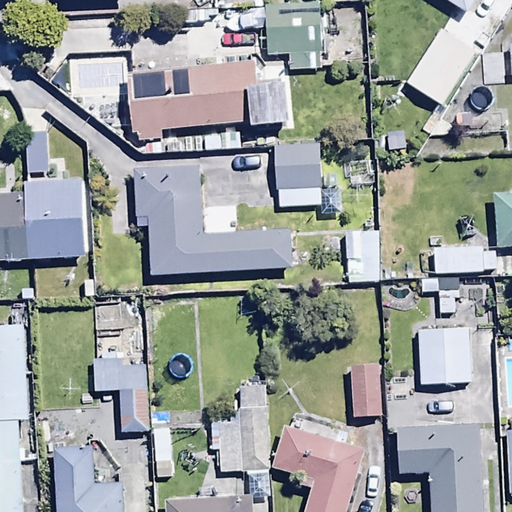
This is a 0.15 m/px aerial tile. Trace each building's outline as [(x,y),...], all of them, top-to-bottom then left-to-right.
[(440,0),(466,15),(474,0),(440,0)] [(319,73),(318,6),(265,7),(267,60),(288,59),(289,73),(319,73)] [(442,111),(474,57),(438,36),(406,89),(442,111)] [(126,73),(132,141),(166,139),(165,129),(251,122),(252,128),(290,125),(287,81),(260,83),(259,62),(126,73)] [(48,137),(27,137),(27,177),(48,177),(48,137)] [(319,142),(272,144),(275,206),(322,204),(319,142)] [(146,228),(150,282),(292,274),(289,232),(203,238),(199,171),(134,175),(137,229),(146,228)] [(0,196),(0,264),(85,261),(82,182),(22,185),(23,196),(0,196)] [(496,252),(511,251),(511,196),(494,197),(496,252)] [(377,214),(343,216),(346,264),(380,262),(377,214)] [(481,252),(433,253),(433,277),(482,277),(482,273),(494,273),(494,256),(481,256),(481,252)] [(469,310),(418,313),(421,370),(471,368),(469,310)] [(0,511),(20,511),(15,426),(27,425),(21,328),(0,329),(0,511)] [(143,415),(143,337),(92,336),(92,376),(119,376),(119,415),(143,415)] [(379,353),(348,354),(350,401),(381,400),(379,353)] [(218,370),(219,455),(268,454),(267,369),(218,370)] [(342,511),(366,430),(287,407),(274,452),(300,459),(297,470),(307,473),(295,511),(342,511)] [(483,508),(477,407),(396,412),(399,459),(429,457),(432,511),(483,508)] [(93,429),(54,430),(54,511),(119,511),(119,468),(94,468),(93,429)] [(166,479),(166,511),(253,511),(254,478),(166,479)]
